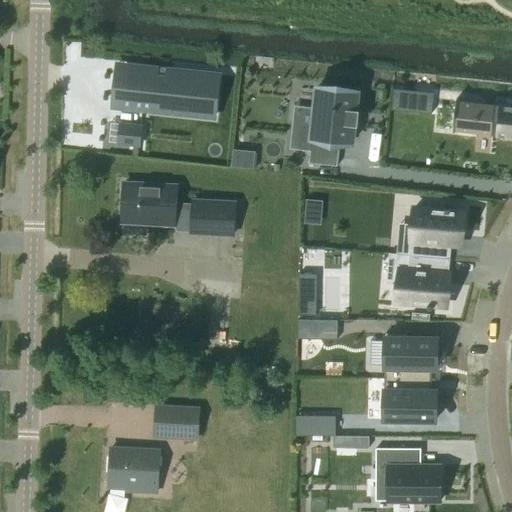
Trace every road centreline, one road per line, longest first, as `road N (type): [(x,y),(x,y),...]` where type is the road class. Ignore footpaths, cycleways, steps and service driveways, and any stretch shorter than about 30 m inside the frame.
road 1 (unclassified): [(24,511),(38,0)]
road 2 (residential): [(507,491),(493,412),(495,335)]
road 3 (unknown): [(511,182),(391,169)]
